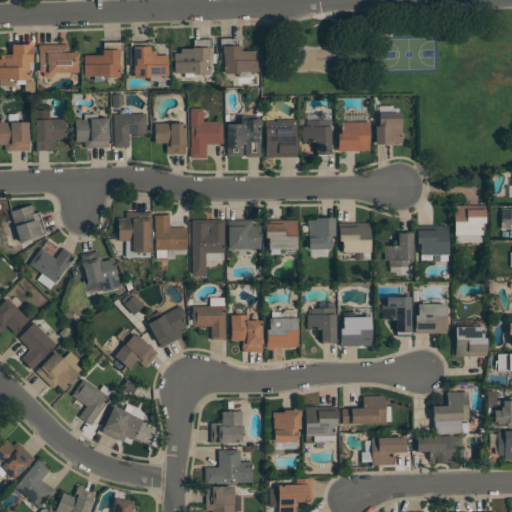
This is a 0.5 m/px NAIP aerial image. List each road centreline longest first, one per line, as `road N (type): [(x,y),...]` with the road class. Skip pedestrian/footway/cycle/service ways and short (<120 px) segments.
road 1 (residential): [(0,182),(139,179),(198,192),(404,189)]
road 2 (residential): [(0,15),(341,0)]
road 3 (residential): [(184,380),(421,375)]
road 4 (residential): [(0,379),(68,447),(121,475),(178,480)]
road 5 (residential): [(355,504),(393,486),(511,486)]
road 6 (residential): [(184,380),(178,511)]
